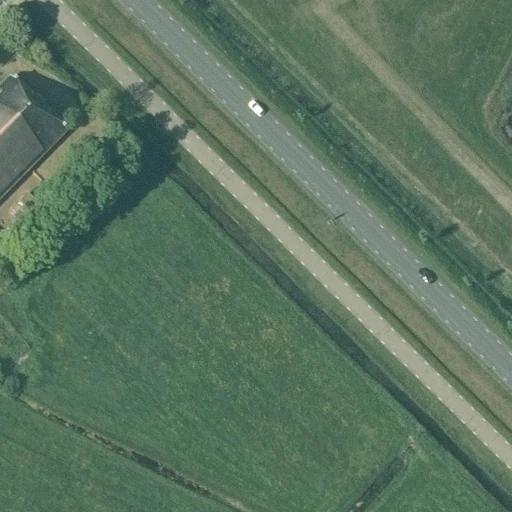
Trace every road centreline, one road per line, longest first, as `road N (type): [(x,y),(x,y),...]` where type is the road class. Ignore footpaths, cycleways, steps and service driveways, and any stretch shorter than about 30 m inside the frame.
road 1 (unclassified): [(511,457),(51,0)]
road 2 (primary): [(511,372),(135,0)]
